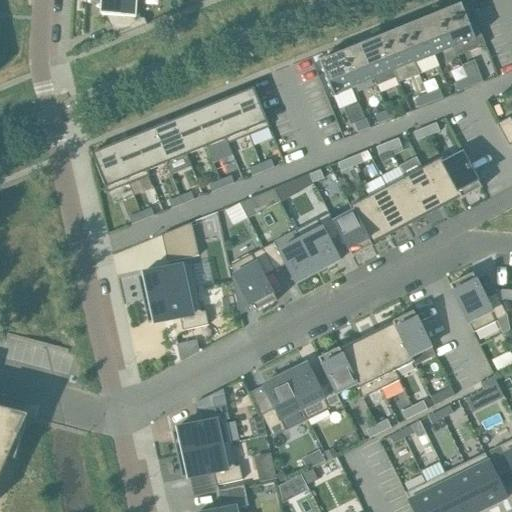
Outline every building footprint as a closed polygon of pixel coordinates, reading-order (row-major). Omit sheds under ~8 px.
[(90,0),(91,4),(104,5),(104,14),(101,14),(101,16),(107,16),(115,38),(147,25),(144,19),(139,18),(140,0),(90,0)] [(461,4),(441,13),(455,47),(455,48),(458,56),(459,56),(486,45),(476,20),(469,23),(461,4)] [(441,13),(421,21),(435,56),(455,47),(441,13)] [(421,21),(400,29),(419,75),(420,75),(415,64),(435,56),(421,21)] [(400,29),(380,37),(399,83),(419,75),(400,29)] [(380,37),(360,45),(374,80),(376,85),(396,77),(398,83),(399,83),(380,37)] [(360,45),(340,54),(354,88),(374,80),(360,45)] [(334,97),(354,88),(340,54),(320,62),(334,97)] [(483,83),(479,75),(468,80),(471,88),(483,83)] [(471,88),(468,80),(456,84),(459,92),(471,88)] [(249,136),(269,128),(254,89),(233,97),(249,136)] [(443,99),(439,91),(428,96),(431,104),(443,99)] [(431,104),(428,96),(416,101),(419,109),(431,104)] [(213,105),(228,144),(249,136),(233,97),(213,105)] [(359,103),(345,108),(352,125),(366,119),(359,103)] [(193,113),(207,148),(226,140),(227,145),(228,144),(213,105),(193,113)] [(403,115),(399,107),(388,112),(391,120),(403,115)] [(391,120),(388,112),(376,117),(379,125),(391,120)] [(173,121),(187,156),(207,148),(193,113),(173,121)] [(511,120),(510,117),(497,124),(509,146),(511,144),(511,120)] [(173,121),(153,130),(167,164),(171,175),(191,167),(187,156),(173,121)] [(370,129),(366,121),(355,125),(358,134),(370,129)] [(436,123),(425,128),(429,137),(440,132),(436,123)] [(425,128),(414,132),(418,141),(429,137),(425,128)] [(133,138),(148,177),(149,176),(147,172),(167,164),(153,130),(133,138)] [(148,177),(133,138),(113,146),(128,185),(148,177)] [(398,139),(387,143),(391,152),(402,147),(398,139)] [(387,143),(376,148),(379,156),(391,152),(387,143)] [(128,185),(113,146),(92,154),(107,193),(128,185)] [(360,154),(349,159),(353,167),(364,163),(360,154)] [(444,164),(441,159),(462,199),(482,189),(463,154),(444,164)] [(349,159),(338,163),(342,172),(353,167),(349,159)] [(462,199),(441,159),(422,169),(424,171),(443,207),(456,200),(456,198),(459,196),(461,199),(461,200),(462,199)] [(260,165),(263,172),(274,168),(271,160),(260,165)] [(263,172),(260,165),(249,169),(252,177),(263,172)] [(443,207),(424,171),(422,169),(404,178),(406,181),(421,209),(425,216),(438,209),(437,207),(441,206),(442,207),(443,207)] [(321,170),(309,175),(313,183),(324,179),(321,170)] [(309,175),(299,179),(304,190),(314,185),(313,183),(312,182),(309,175)] [(220,181),(223,188),(234,184),(231,176),(220,181)] [(386,188),(388,190),(398,209),(407,226),(408,226),(407,224),(410,222),(411,224),(425,216),(421,209),(406,181),(404,178),(386,188)] [(223,188),(220,181),(209,185),(212,193),(223,188)] [(368,197),(370,200),(375,209),(389,236),(402,229),(401,227),(405,225),(406,226),(407,226),(398,209),(388,190),(386,188),(368,197)] [(180,197),(183,204),(194,200),(191,193),(180,197)] [(183,204),(180,197),(169,202),(172,209),(183,204)] [(368,197),(351,207),(350,207),(351,209),(352,210),(372,247),(373,247),(372,245),(384,238),(383,236),(387,234),(388,236),(389,236),(375,209),(370,200),(368,197)] [(253,198),(239,203),(248,219),(260,213),(253,198)] [(350,207),(351,209),(352,212),(334,222),(333,222),(340,236),(346,246),(352,258),(372,247),(352,210),(351,209),(350,207)] [(140,213),(143,221),(154,216),(151,209),(140,213)] [(143,221),(140,213),(129,218),(132,225),(143,221)] [(295,231),(318,272),(340,261),(334,249),(329,242),(340,236),(333,222),(334,222),(329,213),(318,219),(317,219),(295,231)] [(191,223),(162,234),(168,263),(199,256),(191,223)] [(274,243),(263,249),(275,271),(286,265),(290,273),(296,284),(318,272),(295,231),(274,242),(274,243)] [(229,266),(229,267),(247,300),(254,313),(277,301),(270,288),(264,277),(275,271),(263,249),(252,255),(252,254),(229,266)] [(142,277),(138,278),(144,301),(196,289),(191,264),(145,274),(145,276),(142,277)] [(450,285),(453,292),(456,299),(473,333),(496,322),(496,321),(507,316),(501,302),(496,293),(485,299),(479,287),(480,287),(473,274),(450,285)] [(196,289),(144,301),(149,324),(152,323),(155,323),(156,324),(180,319),(183,331),(208,326),(205,312),(202,313),(196,289)] [(511,291),(502,290),(496,293),(501,302),(504,301),(511,301),(511,291)] [(414,312),(393,322),(414,363),(415,365),(435,355),(419,323),(414,312)] [(414,363),(393,322),(392,322),(393,324),(381,331),(381,332),(378,334),(377,332),(376,333),(400,381),(400,380),(396,371),(414,363)] [(400,381),(376,333),(362,340),(363,341),(359,343),(358,341),(358,342),(381,390),(400,381)] [(381,390),(358,342),(344,349),(345,350),(341,352),(339,348),(338,349),(363,399),(381,390)] [(338,349),(318,359),(324,371),(329,381),(336,394),(337,394),(355,385),(362,399),(363,399),(338,349)] [(307,364),(285,375),(307,421),(330,410),(329,409),(335,406),(341,403),(337,394),(336,394),(329,381),(324,371),(313,376),(307,364)] [(307,421),(285,375),(262,386),(274,409),(261,415),(272,437),(285,431),(281,422),(302,411),(307,421)] [(451,388),(440,394),(444,401),(455,396),(451,388)] [(424,402),(413,408),(417,415),(427,410),(424,402)] [(176,432),(173,433),(178,456),(230,444),(225,420),(229,420),(226,406),(200,411),(203,424),(179,429),(179,431),(176,431),(176,432)] [(449,406),(439,412),(442,419),(453,414),(449,406)] [(0,511),(2,511),(28,418),(29,415),(0,407),(0,511)] [(402,413),(406,421),(417,415),(413,408),(402,413)] [(439,412),(428,417),(432,424),(442,419),(439,412)] [(388,421),(377,427),(381,434),(391,428),(388,421)] [(404,439),(415,434),(411,426),(400,432),(404,439)] [(377,427),(366,432),(370,439),(381,434),(377,427)] [(389,437),(393,445),(404,439),(400,432),(389,437)] [(511,440),(505,444),(489,452),(501,476),(511,470),(511,440)] [(230,444),(178,456),(183,478),(186,478),(189,477),(190,479),(214,474),(217,486),(242,480),(239,466),(236,467),(230,444)] [(332,449),(324,454),(328,460),(336,456),(332,449)] [(271,454),(254,457),(259,483),(277,479),(271,454)] [(506,498),(485,454),(464,464),(486,508),(503,500),(503,501),(504,501),(504,500),(506,498)] [(306,457),(301,459),(307,471),(312,469),(306,457)] [(445,474),(463,511),(478,511),(486,508),(464,464),(445,474)] [(313,469),(302,475),(307,485),(318,480),(313,469)] [(425,483),(439,511),(463,511),(445,474),(425,483)] [(275,484),(280,500),(306,491),(301,475),(275,484)] [(439,511),(425,483),(405,493),(414,511),(439,511)] [(244,486),(218,492),(221,505),(222,511),(240,507),(240,508),(248,506),(247,499),(244,486)]
